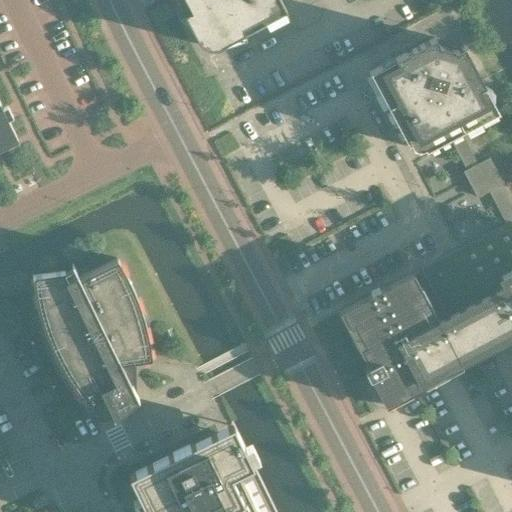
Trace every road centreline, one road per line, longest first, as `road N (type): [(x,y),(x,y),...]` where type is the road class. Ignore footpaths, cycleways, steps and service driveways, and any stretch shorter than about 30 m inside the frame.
road 1 (residential): [(272,302),(111,0)]
road 2 (residential): [(68,462),(295,346)]
road 3 (residential): [(382,511),(295,346)]
road 4 (residential): [(272,302),(398,235)]
